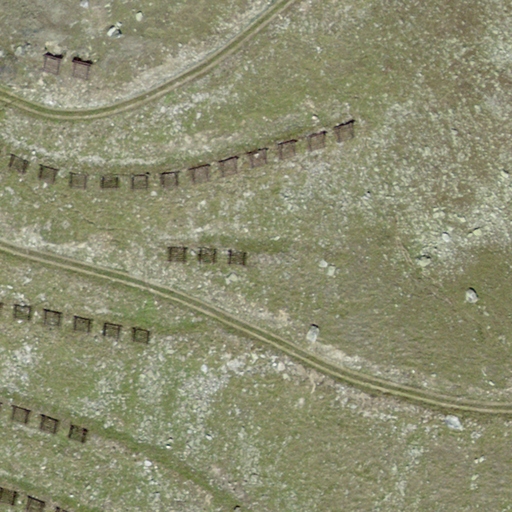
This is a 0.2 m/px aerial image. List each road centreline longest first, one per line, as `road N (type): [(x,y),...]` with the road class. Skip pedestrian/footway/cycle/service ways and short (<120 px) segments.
road 1 (track): [(0,243),(173,293),(369,385),(511,408)]
road 2 (track): [(288,0),(219,58),(149,96),(61,113),(0,92)]
